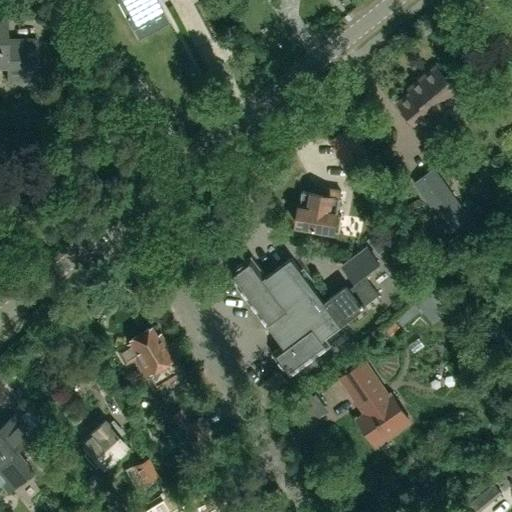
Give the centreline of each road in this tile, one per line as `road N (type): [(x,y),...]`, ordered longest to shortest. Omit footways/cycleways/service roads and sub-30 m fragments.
road 1 (residential): [(301,511),(133,213)]
road 2 (residential): [(133,213),(396,0)]
road 3 (residential): [(0,320),(133,213)]
